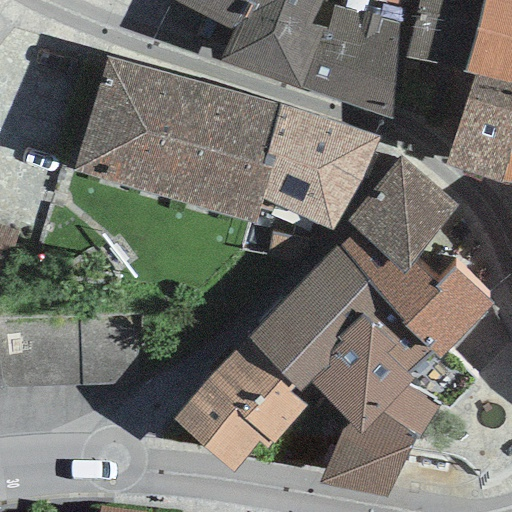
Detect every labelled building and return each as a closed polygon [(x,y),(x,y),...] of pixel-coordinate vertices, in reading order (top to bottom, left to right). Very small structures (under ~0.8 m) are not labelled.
[(169,0),(169,1),(232,32),(220,61),(299,89),(321,30),(310,25),(320,0),(169,0)] [(406,59),(462,72),(480,0),(419,0),(413,29),(406,59)] [(511,0),(480,0),(462,72),(472,77),(511,86),(511,0)] [(299,89),(390,119),(406,59),(413,29),(379,20),(381,11),(364,8),(362,15),(333,8),(321,30),(299,89)] [(255,227),(262,200),(269,170),(260,167),(279,106),(105,58),(72,171),(255,227)] [(462,72),(406,59),(390,119),(397,121),(449,151),(472,77),(462,72)] [(444,165),(501,182),(511,144),(511,86),(472,77),(449,151),(444,165)] [(269,170),(262,200),(331,231),(378,137),(279,106),(260,167),(269,170)] [(511,144),(501,182),(511,183),(511,144)] [(454,207),(399,158),(346,222),(356,232),(403,274),(413,262),(454,207)] [(0,279),(1,279),(18,233),(0,226),(0,279)] [(438,361),(493,306),(454,268),(437,286),(413,262),(403,274),(356,232),(338,246),(430,352),(438,361)] [(338,246),(247,339),(293,388),(299,394),(308,382),(349,424),(359,434),(408,385),(413,380),(407,373),(430,352),(338,246)] [(0,369),(73,367),(71,315),(0,317),(0,369)] [(247,339),(206,381),(273,444),(306,406),(288,392),(293,388),(247,339)] [(268,450),(273,444),(206,381),(171,420),(232,474),(259,442),(268,450)] [(439,405),(408,385),(359,434),(349,424),(342,430),(318,485),(386,498),(413,437),(417,440),(439,405)]
